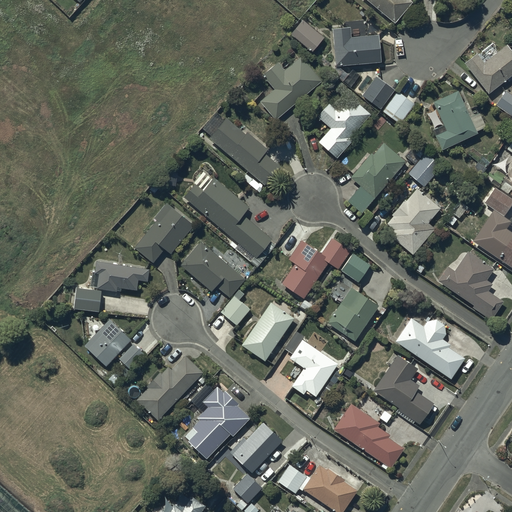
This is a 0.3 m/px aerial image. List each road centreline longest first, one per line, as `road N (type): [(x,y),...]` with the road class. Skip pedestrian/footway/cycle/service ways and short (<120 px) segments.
road 1 (residential): [(420,506),(310,429),(179,319)]
road 2 (residential): [(511,347),(311,196)]
